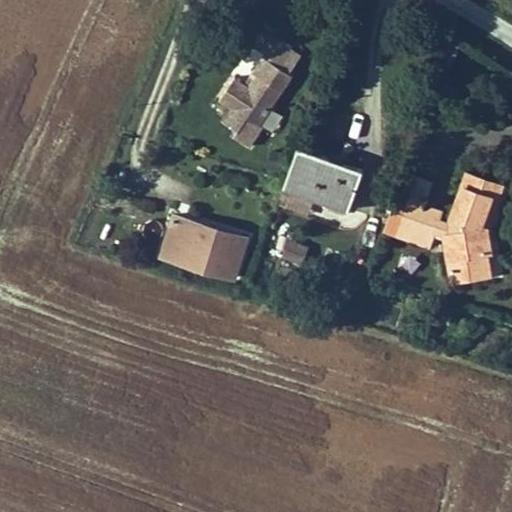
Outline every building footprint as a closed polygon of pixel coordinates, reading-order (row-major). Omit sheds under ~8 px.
[(240,101),(232,119),(255,128),(262,111),(282,120),(309,61),(267,43),(259,64),(269,69),(262,83),(236,72),(227,95),(240,101)] [(299,179),(297,186),(301,188),(305,189),(326,196),(343,202),(340,209),(355,214),(359,207),(363,208),(376,170),(310,147),(299,179)] [(326,196),(305,189),(301,188),(295,205),(320,214),(326,196)] [(511,223),(511,214),(476,202),(464,239),(464,258),(459,258),(460,301),(498,301),(497,281),(503,280),(503,251),(511,223)] [(233,226),(186,211),(173,251),(247,273),(256,243),(230,234),(233,226)] [(408,259),(420,223),(402,217),(390,253),(408,259)] [(442,271),(455,235),(420,223),(408,259),(442,271)] [(233,226),(230,234),(256,243),(259,233),(233,226)] [(300,262),(308,243),(287,235),(280,254),(300,262)]
